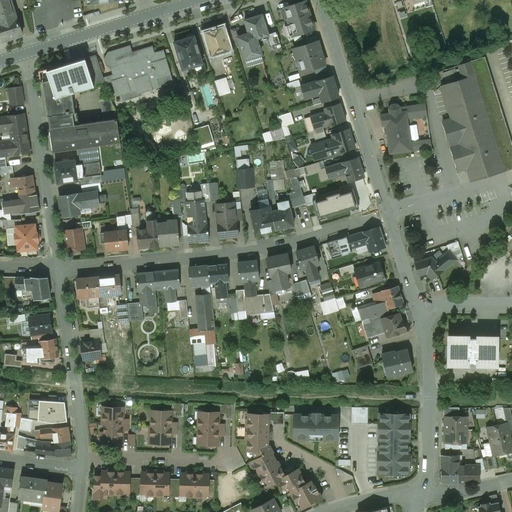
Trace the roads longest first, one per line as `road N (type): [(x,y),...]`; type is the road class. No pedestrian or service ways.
road 1 (residential): [(386,213),(231,253),(59,268)]
road 2 (residential): [(318,0),(386,213)]
road 3 (residential): [(23,54),(59,268)]
road 4 (residential): [(59,268),(82,457)]
road 5 (residential): [(419,310),(430,399),(428,470),(419,495)]
road 6 (residential): [(82,457),(218,461)]
road 7 (tertiary): [(146,15),(23,54)]
